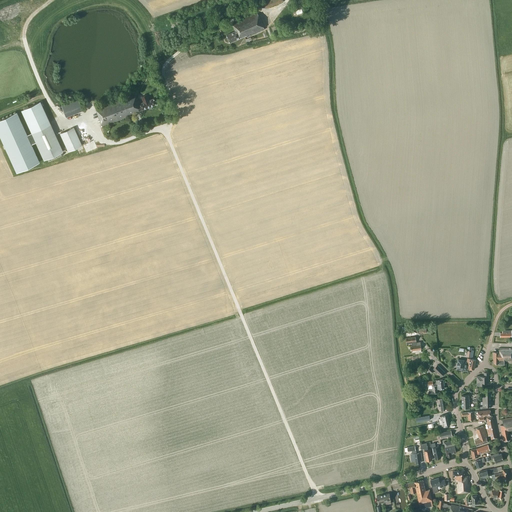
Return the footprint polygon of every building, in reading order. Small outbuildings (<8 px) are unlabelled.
[(262,0),(266,8),(283,1),(282,0),(262,0)] [(247,37),(264,29),(257,13),(232,24),(235,31),(227,35),(230,42),(246,35),(247,37)] [(96,107),(103,126),(135,114),(132,106),(140,103),(136,92),(96,107)] [(132,106),(135,114),(140,112),(140,110),(148,107),(149,108),(150,109),(152,108),(152,107),(153,106),(156,105),(154,98),(149,100),(147,94),(142,96),(144,102),(140,103),(132,106)] [(65,117),(82,111),(78,99),(61,105),(65,117)] [(63,151),(40,101),(21,110),(31,133),(35,142),(43,160),(63,151)] [(31,144),(35,142),(31,133),(27,135),(16,112),(0,119),(0,136),(16,172),(39,162),(31,144)] [(82,145),(73,127),(59,133),(68,152),(82,145)] [(416,353),(421,352),(421,349),(420,342),(416,342),(416,336),(406,338),(407,344),(412,343),(412,345),(410,345),(411,350),(416,350),(416,353)] [(493,363),(499,363),(499,364),(504,364),(504,361),(511,360),(511,348),(499,348),(499,352),(493,352),(493,363)] [(474,369),(476,360),(468,358),(467,361),(465,360),(459,359),(457,369),(468,370),(468,368),(474,369)] [(433,369),(441,376),(445,372),(437,365),(433,369)] [(484,376),(480,376),(476,376),(477,383),(477,386),(484,386),(484,382),(489,382),(489,372),(484,372),(484,376)] [(443,379),(435,380),(427,381),(429,397),(433,396),(433,393),(438,393),(437,389),(444,388),(443,379)] [(491,397),(492,397),(492,387),(482,387),(482,392),(484,392),(484,397),(491,397)] [(490,411),(490,410),(478,411),(479,420),(484,420),(484,416),(491,416),(491,415),(491,410),(490,411)] [(475,419),(474,411),(461,412),(462,416),(468,415),(468,420),(473,419),(475,419)] [(491,439),(497,438),(492,416),(485,418),(486,422),(487,422),(489,428),(487,428),(489,436),(491,435),(491,439)] [(509,439),(510,439),(511,438),(511,433),(509,434),(508,431),(511,429),(511,417),(502,420),(503,424),(500,425),(504,441),(509,440),(509,439)] [(477,445),(488,442),(486,437),(487,436),(484,426),(476,428),(479,438),(475,440),(477,445)] [(451,454),(456,452),(454,445),(453,440),(444,442),(445,447),(447,456),(451,455),(451,454)] [(424,448),(424,450),(424,451),(426,461),(432,459),(431,454),(430,449),(428,450),(427,443),(420,444),(421,449),(424,448)] [(435,443),(431,444),(433,453),(434,454),(435,459),(441,457),(439,452),(440,452),(439,446),(436,447),(435,443)] [(471,449),(473,458),(478,457),(478,454),(483,453),(482,452),(490,450),(488,445),(477,448),(476,448),(471,449)] [(415,446),(407,447),(408,451),(412,450),(413,453),(410,454),(411,461),(415,461),(416,463),(421,462),(420,460),(422,459),(421,452),(416,453),(415,446)] [(496,463),(504,460),(502,453),(499,454),(498,453),(490,455),(491,459),(494,458),(496,463)] [(482,462),(486,461),(485,457),(482,457),(482,458),(476,460),(475,460),(477,468),(482,466),(483,466),(482,462)] [(490,473),(498,471),(497,467),(491,468),(479,471),(481,477),(486,476),(486,475),(491,474),(490,473)] [(465,476),(464,469),(453,471),(453,477),(456,477),(456,480),(458,480),(458,483),(456,483),(457,489),(456,489),(456,493),(471,492),(470,482),(468,482),(468,478),(470,478),(470,475),(465,476)] [(508,480),(509,470),(503,469),(502,472),(491,475),(492,479),(495,479),(495,478),(502,476),(502,480),(508,480)] [(445,479),(440,481),(439,478),(430,480),(432,488),(434,493),(438,491),(437,486),(441,485),(441,487),(446,485),(445,479)] [(423,480),(414,482),(417,491),(419,502),(420,508),(433,505),(432,500),(430,489),(425,490),(423,480)] [(417,491),(414,482),(407,483),(408,489),(410,489),(411,492),(417,491)] [(504,490),(500,490),(491,489),(491,497),(503,498),(504,490)] [(449,511),(458,511),(460,506),(451,504),(451,505),(447,504),(443,503),(444,500),(438,499),(438,508),(443,508),(443,507),(450,508),(449,511)]
